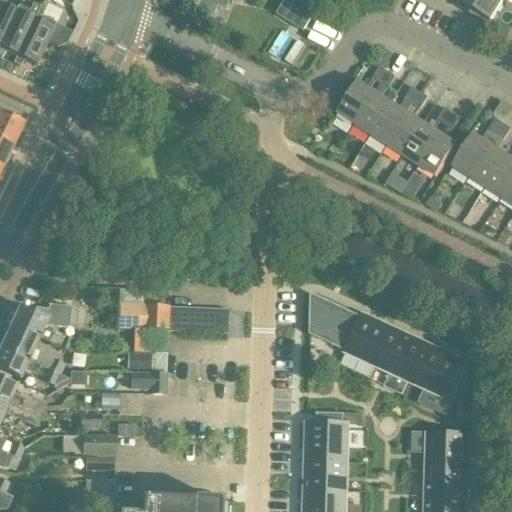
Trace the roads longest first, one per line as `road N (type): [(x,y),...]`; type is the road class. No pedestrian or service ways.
road 1 (residential): [(255,511),(272,87)]
road 2 (residential): [(497,74),(392,22),(368,27),(310,91),(272,87)]
road 3 (tertiary): [(0,249),(119,19)]
road 4 (residential): [(272,87),(119,19)]
